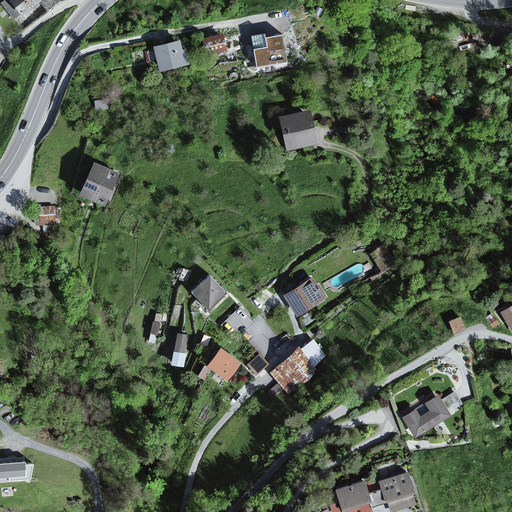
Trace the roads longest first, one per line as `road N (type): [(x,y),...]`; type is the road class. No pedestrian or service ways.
road 1 (unclassified): [(511,339),(467,337),(402,371),(308,434),(233,511)]
road 2 (secondary): [(0,179),(64,43),(101,0)]
road 3 (unclassified): [(269,348),(268,371),(204,444),(181,511)]
road 4 (track): [(102,511),(90,469),(23,443),(0,424)]
